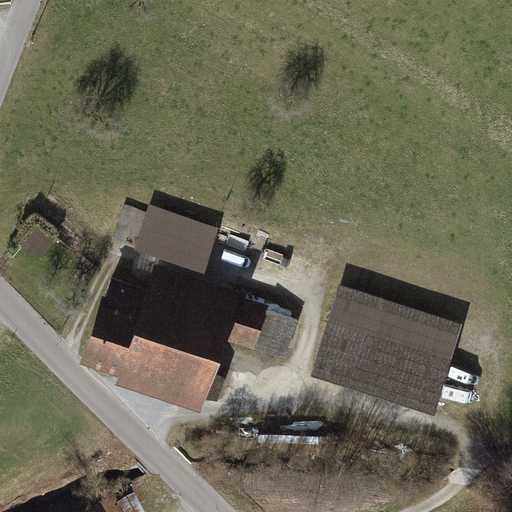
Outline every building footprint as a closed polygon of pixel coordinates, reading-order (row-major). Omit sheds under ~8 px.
[(148,202),(133,244),(203,268),(218,226),(148,202)] [(17,239),(40,256),(56,233),(33,217),(17,239)] [(117,370),(114,379),(198,407),(203,392),(216,397),(223,375),(210,370),(221,337),(253,347),(254,345),(286,355),(299,317),(267,306),(268,303),(237,292),(239,287),(153,258),(144,285),(110,273),(104,290),(100,288),(77,356),(117,370)] [(338,280),(309,368),(433,408),(462,321),(338,280)] [(108,511),(104,503),(86,511),(108,511)]
